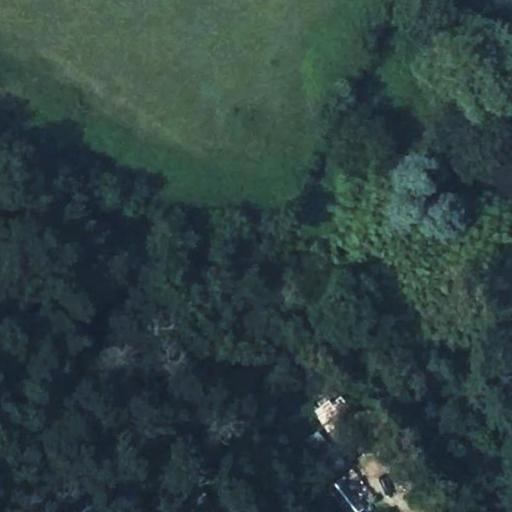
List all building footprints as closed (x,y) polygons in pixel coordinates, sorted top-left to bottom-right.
[(328,402),(314,412),(338,445),(351,435),(328,402)] [(292,431),(283,438),(304,462),(312,455),(292,431)] [(325,437),(313,446),(319,454),(331,445),(325,437)] [(334,450),(316,463),(333,483),(350,470),(334,450)] [(342,484),(329,494),(342,511),(355,501),(342,484)]
